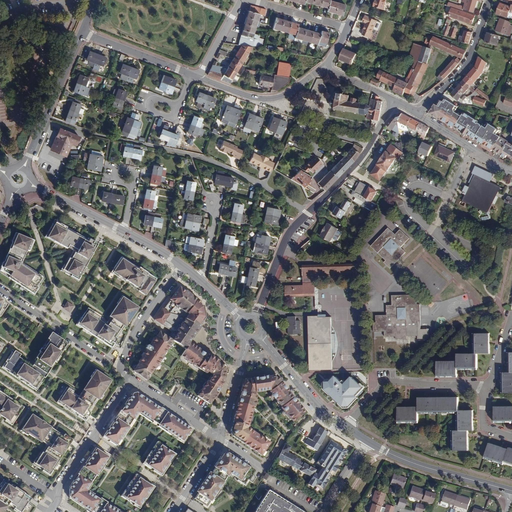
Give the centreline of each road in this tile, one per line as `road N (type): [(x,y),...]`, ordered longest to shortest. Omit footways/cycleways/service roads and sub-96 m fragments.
road 1 (residential): [(255,316),(284,239),(357,162),(392,100)]
road 2 (residential): [(487,388),(384,381),(345,426)]
road 3 (residential): [(50,511),(129,379)]
road 4 (tertiary): [(511,491),(412,463),(367,440)]
road 5 (tertiary): [(81,31),(23,168)]
road 6 (residential): [(0,290),(120,368)]
road 7 (tertiary): [(324,67),(275,98),(199,76)]
road 8 (residential): [(417,113),(469,57),(488,0)]
road 9 (tertiary): [(345,426),(259,337)]
